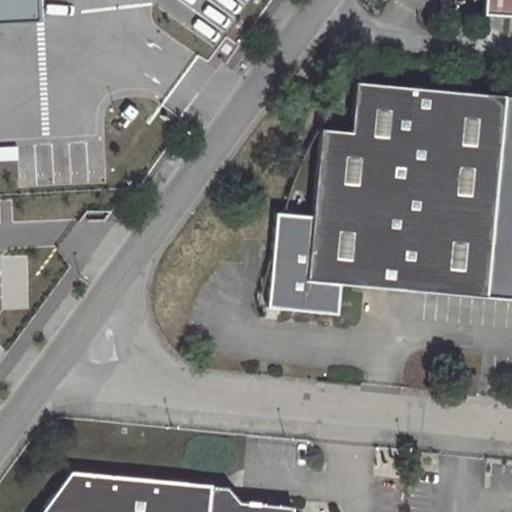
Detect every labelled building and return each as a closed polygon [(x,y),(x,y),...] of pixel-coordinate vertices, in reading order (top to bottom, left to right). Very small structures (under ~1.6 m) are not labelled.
[(0,0),(0,19),(34,18),(32,0),(0,0)] [(511,0),(481,0),(481,15),(511,16),(511,0)] [(334,311),(337,280),(511,296),(511,93),(352,78),(348,128),(318,125),(309,213),(273,210),(264,304),(334,311)] [(456,368),(453,392),(474,394),(476,369),(456,368)] [(210,495),(210,482),(70,469),(38,511),(292,511),(293,501),(239,498),(210,495)] [(227,483),(210,482),(210,495),(239,498),(227,483)]
